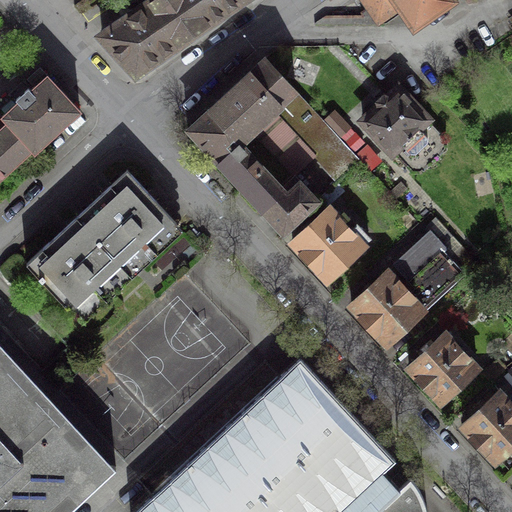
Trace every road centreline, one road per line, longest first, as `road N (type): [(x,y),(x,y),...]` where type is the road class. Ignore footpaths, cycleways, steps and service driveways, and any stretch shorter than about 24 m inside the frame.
road 1 (residential): [(496,511),(127,114)]
road 2 (residential): [(292,0),(127,114)]
road 3 (residential): [(127,114),(0,234)]
road 4 (residential): [(127,114),(23,0)]
